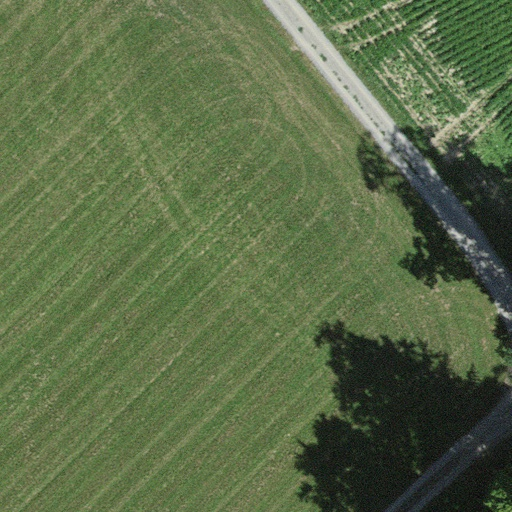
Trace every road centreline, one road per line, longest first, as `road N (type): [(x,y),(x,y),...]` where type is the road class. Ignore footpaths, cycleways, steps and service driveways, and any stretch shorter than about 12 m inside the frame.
road 1 (track): [(278,0),(374,121),(511,323)]
road 2 (track): [(411,511),(511,406)]
